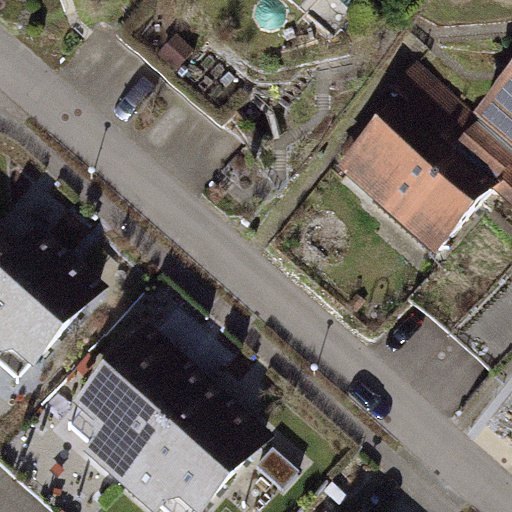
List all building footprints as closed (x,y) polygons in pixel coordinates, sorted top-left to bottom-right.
[(511,72),(474,116),(476,117),(511,149),(511,72)] [(404,108),(344,175),(448,267),(413,307),(451,340),(493,294),(436,244),(487,186),(511,208),(511,168),(506,163),(511,156),(511,149),(476,117),(455,140),(433,120),(426,127),(404,108)] [(42,233),(0,278),(0,345),(16,345),(36,363),(103,289),(42,233)] [(0,276),(11,265),(0,254),(0,276)] [(511,354),(511,311),(493,294),(451,340),(492,377),(511,354)] [(95,450),(124,476),(208,384),(146,327),(79,401),(99,419),(100,444),(95,450)] [(208,384),(124,476),(146,496),(153,502),(158,496),(183,496),(200,511),(204,511),(270,440),(208,384)] [(296,471),(272,450),(258,465),(282,486),(296,471)]
